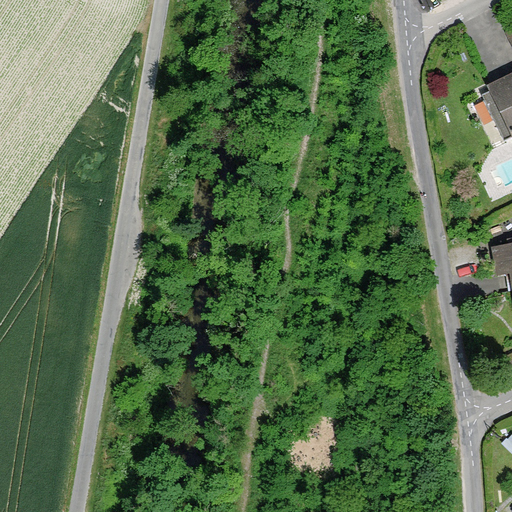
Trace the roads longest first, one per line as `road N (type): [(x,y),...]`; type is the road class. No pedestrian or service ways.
road 1 (residential): [(161,0),(75,511)]
road 2 (residential): [(406,36),(467,421)]
